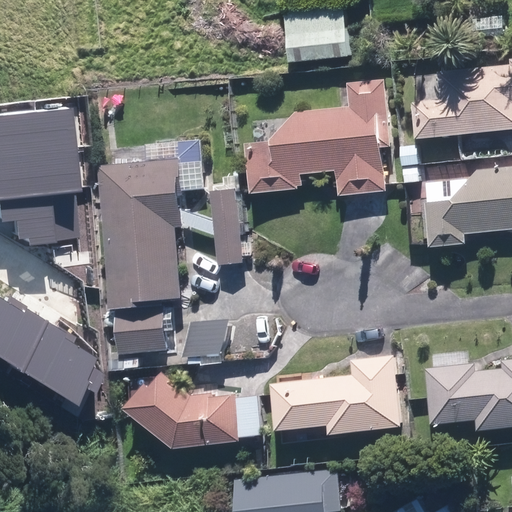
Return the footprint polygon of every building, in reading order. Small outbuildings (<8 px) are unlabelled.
[(348,0),(289,7),(295,61),(354,54),(348,0)] [(511,65),(442,73),(445,100),(416,103),(419,140),(511,129),(511,65)] [(389,191),(385,148),(395,147),(388,79),(351,83),(354,108),(300,113),(280,143),(251,147),(256,195),(302,190),(301,187),(307,187),(305,174),(340,170),(343,196),(389,191)] [(73,109),(0,115),(0,155),(76,149),(73,109)] [(187,226),(183,189),(187,189),(184,164),(204,161),(202,141),(149,146),(150,162),(102,166),(116,310),(119,310),(123,355),(144,353),(157,351),(171,350),(169,332),(178,331),(175,299),(185,299),(178,227),(187,226)] [(421,145),(404,147),(406,166),(423,164),(421,145)] [(80,191),(76,149),(0,155),(0,198),(76,191),(80,191)] [(511,166),(481,169),(475,179),(430,182),(435,247),(469,245),(468,234),(511,230),(511,166)] [(408,184),(423,183),(421,167),(406,168),(408,184)] [(246,234),(240,176),(224,178),(226,192),(213,194),(220,265),(244,262),(241,235),(246,234)] [(76,191),(0,198),(0,203),(2,222),(20,220),(22,243),(80,237),(76,191)] [(0,356),(20,369),(50,323),(0,293),(0,356)] [(194,322),(187,359),(224,356),(232,320),(194,322)] [(94,352),(50,323),(20,369),(75,405),(94,352)] [(403,427),(397,371),(396,357),(356,361),(358,376),(277,384),(281,431),(333,425),(334,434),(403,427)] [(511,359),(505,360),(506,370),(479,372),(478,365),(431,369),(436,425),(481,421),(482,430),(511,427),(511,359)] [(239,399),(239,395),(216,398),(216,393),(196,396),(167,374),(164,377),(163,377),(154,387),(151,384),(134,404),(131,409),(181,449),(244,441),(244,438),(266,435),(262,396),(239,399)] [(334,511),(334,508),(348,507),(344,467),(245,477),(248,511),(334,511)] [(458,511),(455,505),(441,511),(426,511),(420,502),(402,511),(458,511)]
